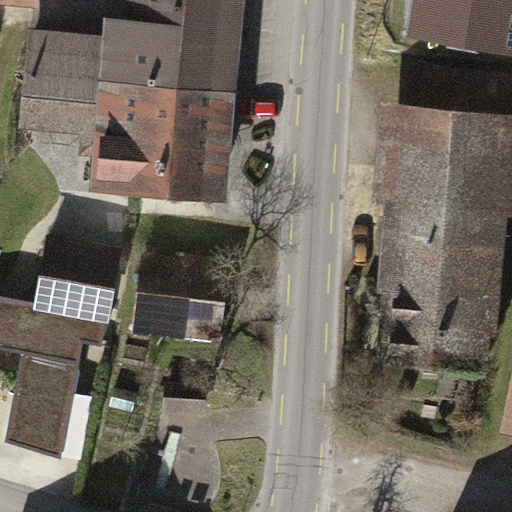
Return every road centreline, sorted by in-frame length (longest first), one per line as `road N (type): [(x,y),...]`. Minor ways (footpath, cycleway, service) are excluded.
road 1 (tertiary): [(301,478),(329,0)]
road 2 (residential): [(301,478),(415,469),(511,506)]
